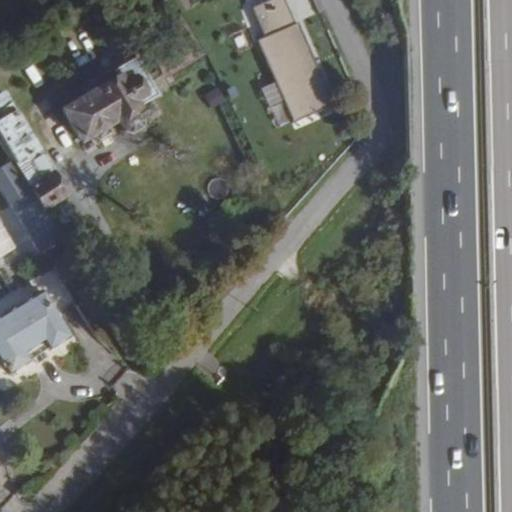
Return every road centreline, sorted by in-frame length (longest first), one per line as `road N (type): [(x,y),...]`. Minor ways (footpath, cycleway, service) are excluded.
road 1 (residential): [(390,92),(370,190),(88,511)]
road 2 (motorway): [(446,0),(458,511)]
